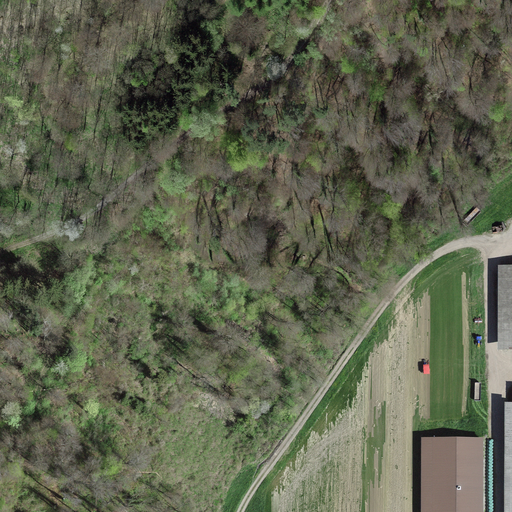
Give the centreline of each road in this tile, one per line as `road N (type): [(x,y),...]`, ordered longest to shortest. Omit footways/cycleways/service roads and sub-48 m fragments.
road 1 (track): [(0,253),(86,212),(294,59),(332,0)]
road 2 (track): [(511,242),(475,240),(435,255),(281,441),(247,511)]
